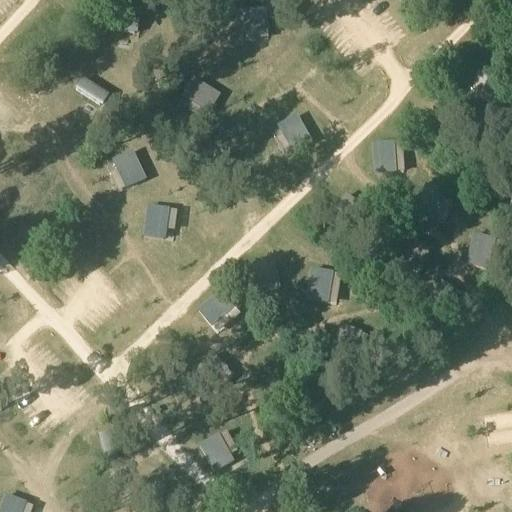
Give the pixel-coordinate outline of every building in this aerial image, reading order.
[(235,12),(236,34),(271,32),(270,10),(235,12)] [(478,102),(499,102),(499,75),(478,75),(478,102)] [(105,107),(112,94),(83,80),(76,92),(105,107)] [(190,113),(207,122),(222,94),(205,85),(190,113)] [(300,116),(279,127),(293,154),(314,143),(300,116)] [(127,190),(148,181),(139,162),(118,171),(127,190)] [(148,207),(144,238),(168,241),(172,210),(148,207)] [(24,367),(29,373),(41,364),(48,373),(60,364),(47,348),(24,367)] [(0,511),(25,511),(29,504),(7,496),(0,511)]
